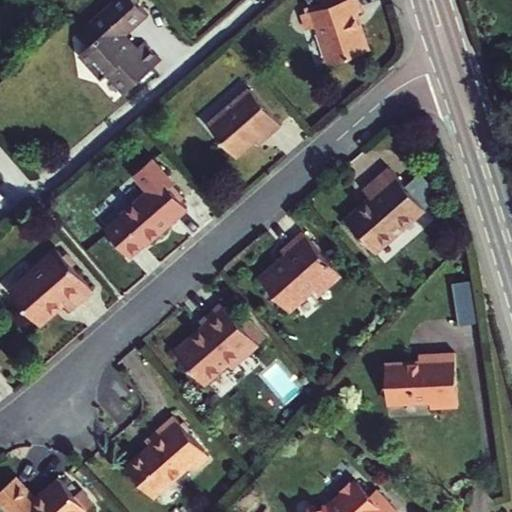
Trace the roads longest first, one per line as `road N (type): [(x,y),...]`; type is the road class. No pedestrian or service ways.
road 1 (secondary): [(420,0),(511,289)]
road 2 (secondary): [(511,221),(441,0)]
